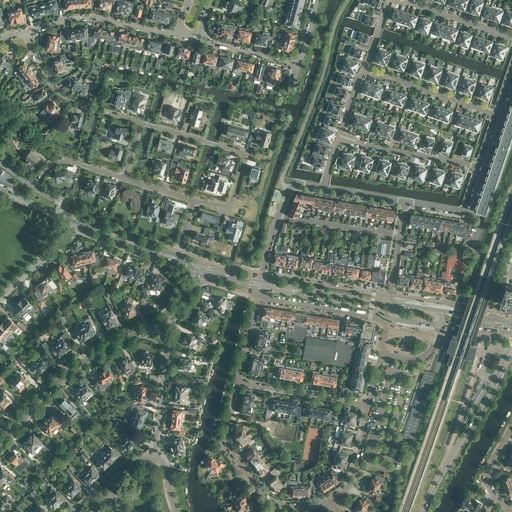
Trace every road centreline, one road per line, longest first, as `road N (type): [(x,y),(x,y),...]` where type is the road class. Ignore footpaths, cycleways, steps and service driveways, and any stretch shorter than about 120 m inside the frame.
road 1 (residential): [(330,501),(279,505),(267,498),(226,440),(237,377)]
road 2 (tertiary): [(0,442),(77,366),(155,324)]
road 3 (tertiary): [(423,511),(511,349)]
road 4 (residential): [(229,207),(245,153),(140,122)]
road 5 (residential): [(256,296),(377,319),(387,325),(381,354)]
road 6 (residential): [(175,35),(91,17),(26,32)]
road 7 (primary): [(258,288),(367,307),(396,320)]
road 8 (residential): [(338,141),(478,166)]
road 9 (residential): [(365,68),(495,114)]
road 10 (unclassified): [(153,457),(166,354),(155,324)]
road 11 (residential): [(370,404),(237,377)]
road 12 (primary): [(390,304),(260,281)]
road 13 (residential): [(389,295),(261,274)]
